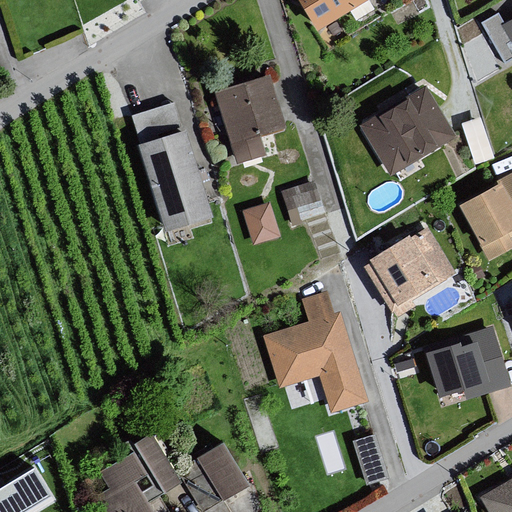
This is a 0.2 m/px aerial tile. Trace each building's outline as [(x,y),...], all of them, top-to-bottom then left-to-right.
[(364,0),(292,0),(314,35),(367,3),(364,0)] [(511,14),(499,21),(511,44),(511,14)] [(268,78),(212,95),(228,149),(284,134),(268,78)] [(424,85),(361,122),(393,176),(456,139),(424,85)] [(176,106),(130,118),(168,251),(196,244),(194,235),(215,228),(176,106)] [(314,179),(282,188),(292,227),(302,225),(297,207),(320,201),(314,179)] [(511,179),(457,210),(489,268),(511,256),(511,179)] [(268,203),(243,211),(253,243),(279,235),(268,203)] [(406,240),(365,264),(393,317),(455,277),(428,232),(406,240)] [(326,294),(302,300),(309,326),(269,337),(283,387),(322,377),(332,413),(364,404),(339,316),(333,318),(326,294)] [(456,346),(422,356),(437,399),(465,395),(464,403),(510,390),(496,330),(470,337),(472,347),(458,350),(456,346)] [(373,426),(353,432),(366,476),(386,470),(373,426)] [(181,480),(151,434),(97,469),(110,489),(101,495),(112,511),(171,511),(160,494),(181,480)] [(248,484),(221,442),(198,456),(225,499),(248,484)] [(0,511),(19,511),(50,495),(32,467),(0,487),(0,511)] [(511,511),(511,482),(478,503),(484,511),(511,511)]
